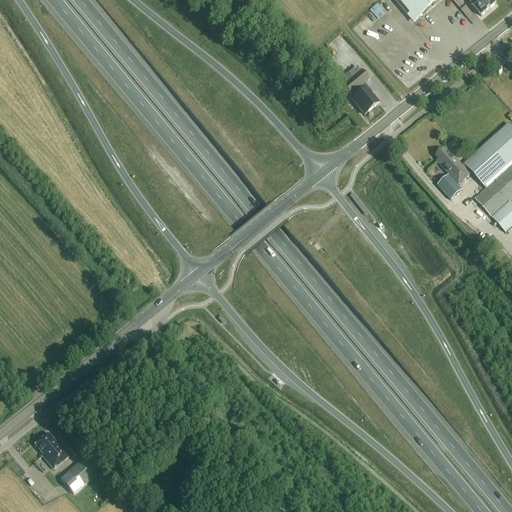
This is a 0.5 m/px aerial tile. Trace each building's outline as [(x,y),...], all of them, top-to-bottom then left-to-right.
[(395,0),(415,23),(441,0),(395,0)] [(481,18),(496,5),(491,0),(472,0),(469,3),(481,18)] [(379,19),(386,12),(378,3),(370,10),(379,19)] [(361,72),(357,67),(348,74),(352,79),(343,87),(351,96),(358,90),(361,94),(356,98),(361,104),(357,107),(364,116),(378,104),(371,96),(373,94),(368,88),(367,88),(364,85),(369,81),(361,71),(361,72)] [(511,167),(511,132),(508,128),(464,168),(470,176),(485,192),(495,183),(502,176),(511,167)] [(470,176),(464,168),(446,149),(444,151),(443,150),(435,158),(439,161),(436,163),(453,182),(450,184),(449,183),(441,191),(452,203),(460,195),(455,190),(470,176)] [(511,167),(502,176),(495,183),(485,192),(475,201),(491,219),(493,221),(505,234),(511,228),(511,205),(509,202),(511,199),(511,167)] [(353,194),(349,197),(365,217),(368,214),(353,194)] [(507,278),(511,273),(511,266),(490,241),(481,249),(507,278)] [(220,317),(218,319),(224,325),(226,323),(220,317)] [(58,447),(48,435),(34,446),(43,456),(41,457),(53,471),(69,457),(60,446),(58,447)] [(97,476),(84,460),(60,481),(73,496),(97,476)] [(99,491),(105,486),(98,478),(92,482),(99,491)] [(266,509),(270,506),(266,501),(269,498),(261,489),(253,496),(261,505),(255,511),(259,511),(264,507),(266,509)]
